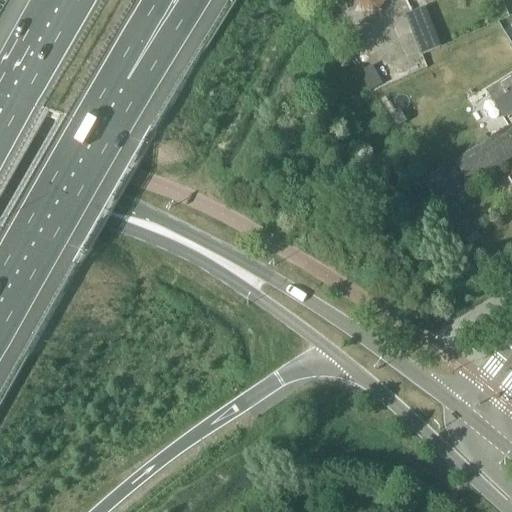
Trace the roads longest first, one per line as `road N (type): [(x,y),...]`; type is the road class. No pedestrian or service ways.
road 1 (tertiary): [(459,411),(269,278),(141,223)]
road 2 (trunk): [(100,511),(220,418),(327,349)]
road 3 (motorway): [(0,305),(125,82)]
road 4 (tertiary): [(327,349),(511,510)]
road 5 (tertiary): [(141,223),(327,349)]
road 6 (tertiary): [(141,223),(0,169)]
road 7 (motorway): [(65,0),(0,114)]
